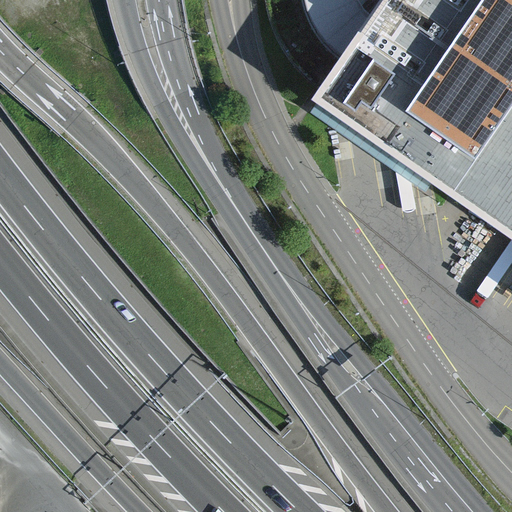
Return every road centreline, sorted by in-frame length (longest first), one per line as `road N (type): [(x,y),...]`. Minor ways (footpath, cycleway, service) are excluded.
road 1 (motorway): [(387,511),(147,195),(0,50)]
road 2 (unclassified): [(230,0),(260,92),(303,175),(358,264),(511,471)]
road 3 (motorway): [(293,511),(143,355),(0,179)]
road 4 (primary): [(463,511),(332,347),(203,156)]
road 5 (motorway): [(0,265),(216,511)]
road 6 (motorway): [(0,360),(139,511)]
road 7 (primary): [(123,0),(151,76),(203,156)]
road 8 (primary): [(203,156),(160,0)]
